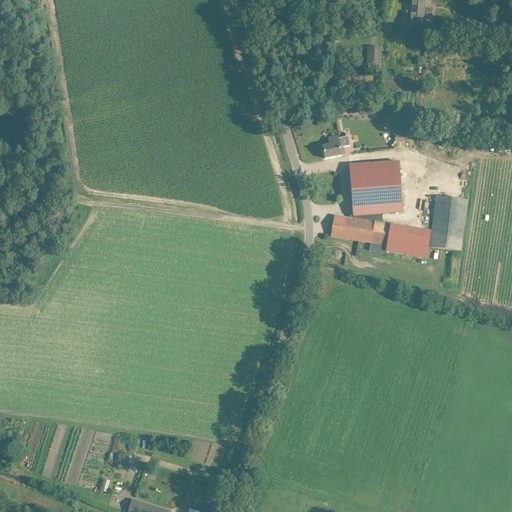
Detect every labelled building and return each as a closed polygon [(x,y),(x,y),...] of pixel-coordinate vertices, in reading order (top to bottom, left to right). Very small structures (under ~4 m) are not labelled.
[(433,9),(424,8),(424,0),(411,0),(409,22),(431,24),(433,9)] [(368,49),(368,71),(382,71),(383,50),(368,49)] [(383,121),(392,126),(396,118),(387,113),(383,121)] [(395,135),(395,143),(404,143),(404,135),(395,135)] [(338,136),(328,138),(330,145),(322,146),(325,159),(341,156),(339,149),(349,146),(347,136),(338,137),(338,136)] [(353,215),(353,217),(403,213),(399,162),(349,166),(353,215)] [(466,200),(435,196),(429,248),(460,251),(466,200)] [(335,216),(331,237),(387,246),(390,225),(335,216)] [(50,328),(51,316),(0,312),(0,344),(44,347),(45,337),(47,337),(48,328),(50,328)] [(9,393),(9,402),(26,402),(26,394),(9,393)] [(133,499),(128,511),(168,511),(169,511),(133,499)]
